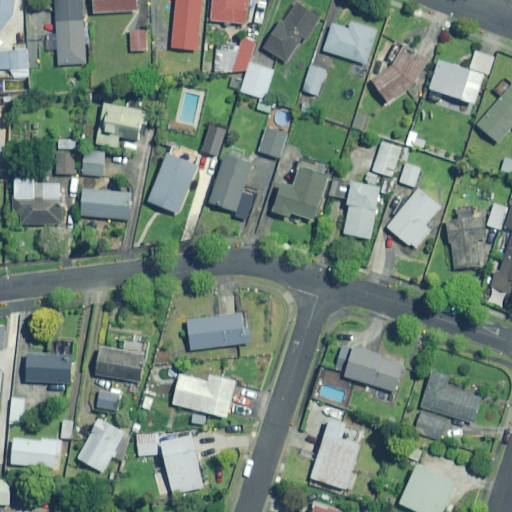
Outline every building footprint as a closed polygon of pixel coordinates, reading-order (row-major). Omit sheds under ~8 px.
[(0,0),(0,34),(15,13),(15,0),(0,0)] [(86,65),(83,0),(56,0),(59,66),(86,65)] [(139,11),(138,0),(94,0),(95,14),(139,11)] [(202,0),(176,0),(171,48),(198,51),(202,0)] [(213,0),(212,21),(246,24),(248,0),(213,0)] [(321,17),(297,4),(286,25),(279,21),(264,49),(288,62),(302,37),(308,41),(321,17)] [(378,30),(352,22),(350,30),(333,24),(325,51),(367,64),(378,30)] [(146,52),(146,30),(133,30),(132,51),(146,52)] [(255,42),(242,39),(234,70),(247,73),(255,42)] [(391,58),(396,62),(394,65),(372,82),(389,103),(411,86),(429,62),(408,46),(406,49),(401,45),(391,58)] [(0,69),(27,69),(27,51),(0,51),(0,69)] [(495,58),(476,52),(470,71),(440,60),(430,89),(475,104),(486,73),(489,75),(495,58)] [(274,71),(251,63),(242,92),(265,99),(274,71)] [(326,71),(311,66),(303,90),(318,95),(326,71)] [(511,86),(499,102),(498,101),(478,126),(500,143),(511,127),(511,86)] [(120,138),(139,142),(140,135),(147,136),(152,114),(105,104),(97,144),(117,148),(120,138)] [(366,116),(357,114),(353,128),(362,130),(366,116)] [(287,134),(265,128),(258,152),(280,158),(287,134)] [(418,134),(410,132),(407,144),(424,148),(426,141),(417,139),(418,134)] [(224,141),(214,139),(210,154),(219,157),(224,141)] [(74,175),(76,141),(59,141),(58,174),(74,175)] [(402,149),(382,143),(373,171),(393,177),(402,149)] [(106,153),(86,150),(82,174),(102,177),(106,153)] [(199,167),(169,154),(149,202),(179,214),(199,167)] [(252,165),(226,156),(211,203),(237,212),(252,165)] [(511,168),(511,160),(506,158),(501,170),(510,173),(511,168)] [(420,170),(402,164),(396,180),(415,186),(420,170)] [(329,178),(301,168),(295,188),(282,184),(273,212),(290,218),(292,214),(315,221),(329,178)] [(35,183),(35,178),(15,178),(15,226),(61,227),(62,184),(35,183)] [(381,188),(337,180),(334,197),(350,200),(349,205),(351,206),(345,234),(371,239),(381,188)] [(132,194),(84,190),(82,216),(130,220),(132,194)] [(441,207),(419,190),(388,228),(415,249),(430,230),(425,226),(441,207)] [(506,207),(494,204),(488,226),(500,229),(506,207)] [(511,208),(506,229),(511,231),(511,237),(502,273),(495,272),(490,288),(511,294),(511,293),(511,208)] [(487,241),(485,219),(450,221),(453,269),(480,267),(478,242),(487,241)] [(243,328),(242,314),(188,321),(192,351),(252,343),(250,327),(243,328)] [(74,343),(54,342),(53,355),(28,353),(26,381),(71,384),(74,343)] [(385,356),(358,348),(357,350),(343,346),(335,373),(375,386),(395,392),(405,363),(385,356)] [(145,356),(101,349),(97,376),(141,382),(145,356)] [(450,376),(435,371),(423,408),(473,423),(482,397),(447,386),(450,376)] [(237,381),(211,375),(210,382),(181,375),(174,404),(228,418),(237,381)] [(111,394),(100,392),(97,409),(119,412),(122,391),(112,389),(111,394)] [(26,400),(12,398),(10,422),(24,424),(26,400)] [(446,420),(423,412),(416,432),(440,440),(446,420)] [(347,424),(331,419),(312,478),(346,489),(361,442),(357,441),(359,432),(346,427),(347,424)] [(74,422),(64,420),(62,438),(72,439),(74,422)] [(100,420),(79,458),(104,472),(112,457),(121,461),(132,437),(125,434),(100,420)] [(160,455),(159,434),(138,435),(139,456),(160,455)] [(204,488),(193,436),(162,443),(174,495),(204,488)] [(61,456),(61,440),(42,439),(42,442),(12,440),(11,465),(55,467),(56,456),(61,456)] [(443,511),(457,483),(418,466),(401,504),(418,511),(443,511)] [(11,481),(0,480),(0,504),(9,505),(11,481)]
